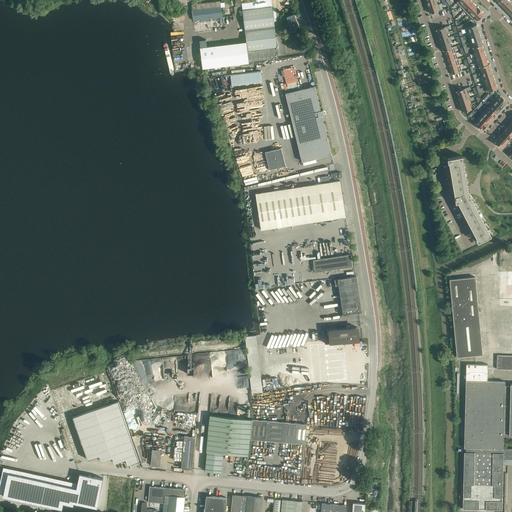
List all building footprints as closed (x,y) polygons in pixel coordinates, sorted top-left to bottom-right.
[(235,0),(236,3),(237,3),(238,3),(242,3),(243,10),(248,10),(272,7),(271,0),(235,0)] [(466,0),(460,6),(464,10),(472,2),(470,0),(466,0)] [(511,4),(509,1),(503,7),(507,11),(511,6),(511,4)] [(220,2),(191,5),(193,20),(222,17),(220,2)] [(468,14),(476,6),(472,2),(464,10),(468,14)] [(437,4),(428,7),(430,13),(440,10),(438,4),(437,4)] [(468,14),(472,18),(480,10),(478,8),(479,8),(477,6),(477,7),(476,6),(468,14)] [(206,40),(199,40),(200,47),(202,68),(211,67),(249,63),(278,59),(272,7),(248,10),(243,10),(242,10),(246,42),(207,47),(206,40)] [(472,18),(475,22),(484,14),(483,13),(482,11),(482,12),(480,10),(472,18)] [(289,23),(297,20),(294,14),(287,17),(289,23)] [(297,20),(289,23),(291,29),(299,27),(297,20)] [(466,33),(468,33),(478,29),(476,24),(465,28),(466,33)] [(446,32),(449,32),(447,26),(436,30),(437,35),(446,32)] [(469,37),(469,38),(480,34),(478,29),(468,33),(469,37)] [(439,40),(448,37),(446,32),(437,35),(439,40)] [(469,37),(468,38),(469,43),(481,39),(480,34),(469,38),(469,37)] [(448,37),(439,40),(441,45),(450,42),(450,43),(452,42),(450,36),(448,37)] [(473,48),(473,47),(482,44),(482,45),(483,44),(481,39),(469,43),(471,48),(473,48)] [(451,47),(450,43),(450,42),(441,45),(443,51),(444,50),(443,50),(451,47)] [(454,46),(451,47),(443,50),(444,50),(445,56),(456,53),(454,46)] [(473,52),(475,58),(485,54),(483,49),(474,52),(473,52)] [(456,53),(445,56),(447,62),(458,59),(456,53)] [(487,59),(485,54),(475,58),(476,62),(487,59)] [(447,62),(449,68),(460,65),(458,59),(447,62)] [(488,64),(487,59),(476,62),(478,68),(479,67),(488,64)] [(488,64),(479,67),(480,72),(482,72),(491,69),(489,63),(488,64)] [(451,74),(462,71),(460,65),(449,68),(451,74)] [(174,71),(157,73),(158,87),(183,84),(182,78),(179,78),(178,72),(174,72),(174,71)] [(483,81),(484,82),(494,78),(492,73),(483,76),(482,77),(483,81)] [(483,81),(482,82),(484,87),(496,83),(494,78),(484,82),(483,81)] [(280,96),(278,85),(274,86),(273,82),(269,83),(271,96),(276,95),(276,97),(280,96)] [(497,88),(496,83),(484,87),(486,92),(497,88)] [(302,161),(331,154),(322,115),(324,115),(323,110),(321,110),(315,86),(285,93),(302,161)] [(458,96),(468,93),(467,93),(466,88),(456,91),(458,96)] [(469,92),(467,93),(468,93),(458,96),(459,101),(469,98),(470,98),(469,92)] [(496,98),(495,99),(503,106),(507,101),(499,94),(496,98)] [(461,107),(470,104),(471,103),(469,98),(459,101),(461,107)] [(495,98),(491,102),(500,110),(503,106),(495,99),(496,98),(495,98)] [(491,102),(487,106),(496,114),(500,110),(491,102)] [(463,112),(472,109),(470,104),(461,107),(463,112)] [(484,110),(493,118),(496,114),(487,106),(484,110)] [(484,110),(480,114),(489,122),(493,118),(484,110)] [(488,122),(489,122),(480,114),(477,118),(485,126),(486,126),(489,123),(488,122)] [(477,118),(473,122),(482,130),(482,129),(486,126),(485,126),(477,118)] [(511,139),(511,135),(505,129),(502,133),(510,141),(509,141),(510,141),(511,139)] [(502,133),(498,137),(506,145),(506,144),(509,141),(510,141),(502,133)] [(506,144),(506,145),(498,137),(494,142),(503,150),(507,145),(506,144)] [(285,165),(281,148),(265,152),(269,169),(285,165)] [(479,211),(479,210),(477,208),(475,205),(476,204),(473,201),(472,198),(473,197),(468,192),(462,156),(447,158),(455,204),(457,203),(478,242),(491,235),(489,231),(490,230),(487,228),(486,225),(486,224),(484,221),(482,218),(483,217),(480,214),(479,211)] [(344,197),(343,194),(343,193),(342,194),(340,180),(335,181),(334,181),(330,182),(322,183),(256,194),(258,212),(262,231),(346,216),(344,203),(345,203),(344,197)] [(351,254),(313,260),(315,272),(353,267),(351,254)] [(489,259),(489,255),(467,265),(469,268),(489,259)] [(511,271),(499,271),(498,299),(511,298),(511,271)] [(361,312),(356,276),(344,278),(334,279),(335,286),(338,285),(343,315),(361,312)] [(449,279),(457,357),(483,354),(475,277),(449,279)] [(326,343),(324,343),(326,343),(327,343),(337,342),(345,341),(362,340),(362,339),(359,339),(357,327),(354,327),(350,328),(350,324),(346,325),(346,328),(344,328),(328,330),(329,335),(325,336),(326,343)] [(256,335),(245,336),(252,393),(262,392),(256,335)] [(326,344),(311,345),(314,382),(348,379),(345,341),(337,342),(327,343),(326,343),(326,344)] [(212,356),(213,375),(227,375),(226,357),(236,357),(235,354),(242,354),(242,362),(242,363),(244,363),(244,349),(210,351),(210,356),(212,356)] [(196,355),(174,355),(175,376),(178,376),(178,371),(185,371),(185,373),(197,372),(196,355)] [(511,355),(497,355),(497,369),(511,369),(511,355)] [(511,384),(510,384),(510,386),(504,386),(505,381),(487,381),(488,365),(466,364),(464,448),(466,448),(465,452),(464,452),(463,497),(463,500),(463,509),(479,509),(479,510),(486,510),(486,509),(502,510),(502,501),(502,498),(503,459),(511,459),(511,384)] [(118,401),(73,417),(87,459),(99,456),(101,461),(112,457),(114,463),(125,459),(127,465),(139,461),(118,401)] [(249,455),(250,439),(252,419),(209,415),(206,451),(207,451),(205,470),(221,472),(223,453),(243,455),(249,455)] [(252,419),(250,439),(305,444),(307,424),(252,419)] [(181,468),(192,469),(195,437),(184,436),(181,468)] [(152,453),(150,465),(159,466),(161,450),(152,449),(152,453)] [(4,493),(3,496),(62,509),(63,503),(73,505),(74,502),(97,507),(103,478),(88,475),(80,473),(79,478),(78,483),(76,488),(8,473),(4,493)] [(150,486),(148,502),(164,503),(165,488),(150,486)] [(164,504),(162,511),(182,511),(184,506),(185,489),(165,488),(164,503),(164,504)] [(232,494),(230,511),(245,511),(247,496),(232,494)] [(206,496),(204,511),(224,511),(226,498),(206,496)] [(247,496),(246,511),(259,511),(260,511),(262,497),(247,496)] [(274,499),(272,511),(280,511),(281,500),(274,499)] [(282,499),(280,511),(290,511),(292,500),(282,499)] [(292,500),(290,511),(301,511),(302,501),(292,500)] [(142,503),(141,511),(157,511),(157,510),(146,509),(147,503),(142,503)] [(322,503),(320,511),(333,511),(334,504),(322,503)] [(353,503),(352,511),(364,511),(365,504),(353,503)]
